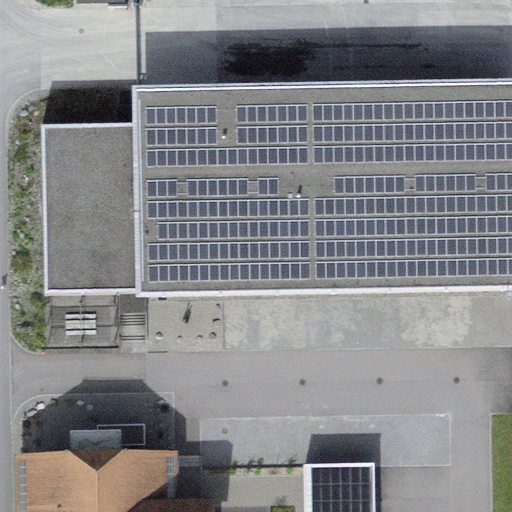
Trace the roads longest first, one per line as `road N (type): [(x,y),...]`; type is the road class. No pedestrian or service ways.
road 1 (unknown): [(0,359),(94,335),(158,331),(276,349),(360,376),(435,414),(467,448),(473,511)]
road 2 (unknown): [(0,35),(257,23),(354,27),(425,39),(511,71)]
